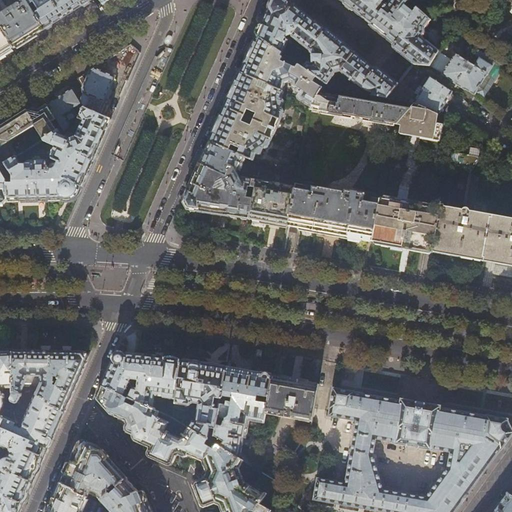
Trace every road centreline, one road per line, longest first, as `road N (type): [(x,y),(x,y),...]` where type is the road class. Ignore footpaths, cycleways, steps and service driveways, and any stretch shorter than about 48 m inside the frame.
road 1 (secondary): [(123,304),(511,369)]
road 2 (secondary): [(511,318),(146,256)]
road 3 (residential): [(146,256),(258,0)]
road 4 (residential): [(164,0),(166,18),(69,251)]
road 5 (residential): [(123,304),(32,511)]
road 6 (secondary): [(0,93),(149,0)]
